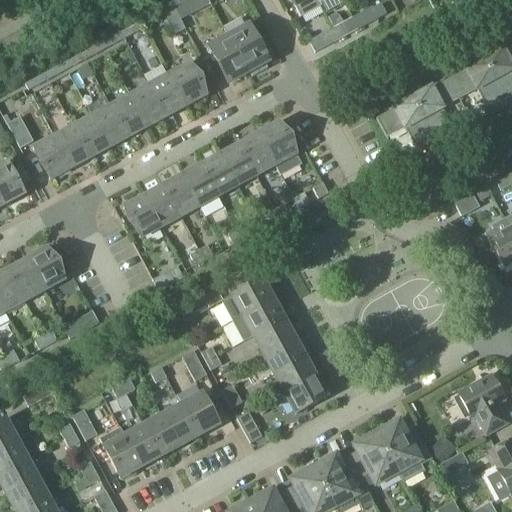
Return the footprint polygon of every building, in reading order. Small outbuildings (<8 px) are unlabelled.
[(168,0),(171,7),(172,8),(189,0),(168,0)] [(319,5),(316,0),(289,0),(294,9),(295,9),(300,19),(321,7),(319,4),(319,5)] [(380,6),(371,11),(377,21),(386,17),(380,6)] [(172,8),(171,7),(160,13),(173,38),(184,32),(172,8)] [(377,21),(371,11),(362,16),(368,26),(377,21)] [(333,30),(339,41),(358,31),(351,19),(332,30),(333,30)] [(138,24),(120,35),(123,41),(142,31),(138,24)] [(228,39),(247,75),(248,74),(251,79),(266,71),(263,66),(266,64),(247,29),(228,39)] [(339,41),(333,30),(308,44),(314,55),(339,42),(339,41)] [(120,35),(101,45),(104,51),(123,41),(120,35)] [(247,75),(228,39),(208,50),(228,85),(247,75)] [(104,51),(101,45),(82,55),(85,62),(104,51)] [(511,46),(484,62),(508,106),(511,104),(511,46)] [(85,62),(82,55),(63,66),(66,72),(85,62)] [(484,62),(448,81),(458,101),(476,91),(486,109),(488,108),(492,115),(508,106),(484,62)] [(63,66),(44,76),(47,82),(66,72),(63,66)] [(188,67),(168,78),(184,109),(205,98),(188,67)] [(47,82),(44,76),(24,87),(28,93),(47,82)] [(184,109),(168,78),(149,88),(165,119),(184,109)] [(458,101),(448,81),(412,101),(436,145),(452,137),(448,129),(451,128),(441,110),(458,101)] [(149,88),(130,99),(146,129),(165,119),(149,88)] [(146,129),(130,99),(111,109),(127,140),(146,129)] [(436,145),(412,101),(376,121),(386,140),(404,130),(414,148),(416,147),(420,154),(436,145)] [(111,109),(92,119),(108,150),(127,140),(111,109)] [(20,119),(7,126),(20,150),(33,143),(20,119)] [(108,150),(92,119),(73,130),(89,160),(108,150)] [(278,126),(258,137),(280,178),(301,167),(278,126)] [(73,130),(54,140),(71,171),(89,160),(73,130)] [(258,137),(239,147),(255,178),(274,168),(280,179),(280,178),(258,137)] [(71,171),(54,140),(33,151),(50,182),(71,171)] [(239,147),(220,158),(236,188),(255,178),(239,147)] [(236,188),(220,158),(201,168),(217,199),(236,188)] [(0,169),(0,202),(3,207),(24,196),(7,165),(0,169)] [(217,199),(201,168),(182,178),(198,209),(217,199)] [(198,209),(182,178),(163,189),(179,219),(198,209)] [(511,187),(507,179),(496,185),(500,193),(511,187)] [(328,196),(322,186),(312,191),(318,202),(328,196)] [(179,219),(163,189),(144,199),(161,229),(179,219)] [(487,190),(476,195),(480,204),(491,198),(487,190)] [(161,229),(144,199),(123,210),(140,241),(161,229)] [(274,211),(280,222),(288,217),(283,206),(274,211)] [(280,222),(274,211),(265,216),(271,226),(280,222)] [(511,236),(504,221),(491,228),(493,232),(474,242),(478,250),(488,244),(504,272),(511,267),(511,236)] [(236,231),(242,242),(250,238),(245,227),(236,231)] [(242,242),(236,231),(227,236),(233,247),(242,242)] [(198,252),(204,263),(213,258),(207,247),(198,252)] [(32,259),(26,263),(43,294),(63,282),(47,252),(42,254),(40,251),(31,256),(32,259)] [(204,263),(198,252),(189,257),(195,268),(204,263)] [(43,294),(26,263),(7,273),(24,304),(43,294)] [(176,269),(152,282),(158,294),(183,280),(176,269)] [(7,273),(0,276),(0,305),(5,314),(24,304),(7,273)] [(232,325),(273,303),(262,282),(221,304),(232,325)] [(177,313),(184,325),(208,311),(202,300),(177,313)] [(273,303),(232,325),(222,331),(232,349),(252,338),(283,322),(273,303)] [(63,330),(69,342),(98,326),(92,314),(63,330)] [(283,322),(252,338),(263,357),(294,341),(283,322)] [(51,332),(42,337),(48,347),(57,342),(51,332)] [(48,347),(42,337),(33,342),(39,352),(48,347)] [(294,341),(263,357),(273,376),(304,360),(294,341)] [(205,364),(216,358),(211,349),(200,355),(205,364)] [(13,352),(4,357),(10,368),(19,363),(13,352)] [(193,353),(181,359),(195,384),(206,378),(193,353)] [(10,368),(4,357),(0,359),(0,370),(1,373),(10,368)] [(221,367),(216,358),(205,364),(210,373),(221,367)] [(314,378),(304,360),(273,376),(283,395),(314,378)] [(166,380),(161,371),(150,376),(155,386),(166,380)] [(325,399),(314,378),(283,395),(295,416),(325,399)] [(491,378),(458,396),(471,420),(475,418),(486,437),(507,426),(496,406),(504,402),(500,395),(502,392),(502,389),(500,387),(498,385),(495,385),(491,378)] [(121,385),(127,396),(135,392),(129,381),(121,385)] [(22,398),(28,410),(53,396),(46,385),(22,398)] [(127,396),(121,385),(111,391),(117,401),(127,396)] [(226,402),(237,396),(232,387),(221,393),(226,402)] [(201,396),(181,407),(197,438),(218,427),(201,396)] [(241,405),(237,396),(226,402),(231,411),(241,405)] [(197,438),(181,407),(163,417),(179,448),(197,438)] [(85,444),(97,437),(83,413),(72,419),(85,444)] [(248,415),(236,421),(250,446),(261,439),(248,415)] [(163,417),(144,427),(160,458),(179,448),(163,417)] [(0,451),(16,442),(5,422),(0,424),(0,451)] [(391,428),(376,436),(397,474),(403,485),(423,474),(420,468),(432,462),(411,424),(393,433),(391,428)] [(63,441),(74,435),(69,427),(59,432),(63,441)] [(160,458),(144,427),(124,438),(119,430),(140,469),(160,458)] [(140,469),(119,430),(98,441),(120,480),(140,469)] [(74,435),(63,441),(68,450),(79,444),(74,435)] [(365,449),(347,458),(360,481),(370,476),(375,486),(397,474),(376,436),(362,444),(365,449)] [(429,453),(442,466),(444,465),(456,451),(443,438),(430,452),(429,453)] [(497,474),(487,479),(500,503),(510,498),(511,498),(511,497),(511,441),(511,442),(489,454),(499,472),(497,473),(497,474)] [(0,475),(26,461),(16,442),(0,451),(0,475)] [(461,455),(439,467),(446,479),(467,467),(461,455)] [(368,496),(360,481),(347,458),(330,468),(327,463),(313,471),(334,509),(335,511),(336,511),(347,511),(360,505),(358,502),(368,496)] [(26,461),(0,475),(0,485),(6,497),(37,480),(26,461)] [(84,479),(95,473),(90,465),(79,470),(84,479)] [(301,483),(284,493),(294,511),(327,511),(334,509),(313,471),(299,478),(301,483)] [(100,482),(95,473),(84,479),(89,488),(100,482)] [(23,511),(47,499),(37,480),(6,497),(14,511),(23,511)] [(115,511),(105,492),(93,499),(100,511),(115,511)] [(294,511),(284,493),(267,502),(264,497),(250,505),(253,511),(294,511)] [(53,511),(47,499),(23,511),(53,511)]
